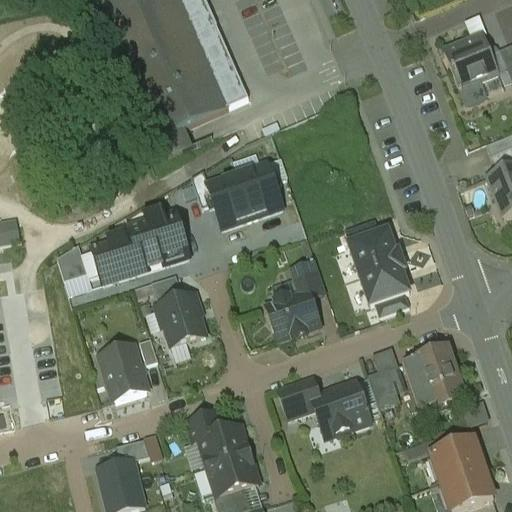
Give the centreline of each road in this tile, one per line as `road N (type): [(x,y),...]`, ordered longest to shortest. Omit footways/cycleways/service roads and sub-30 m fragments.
road 1 (residential): [(473,305),(248,389),(0,461)]
road 2 (residential): [(380,52),(473,305)]
road 3 (residential): [(380,52),(505,0)]
road 4 (residential): [(473,305),(511,422)]
